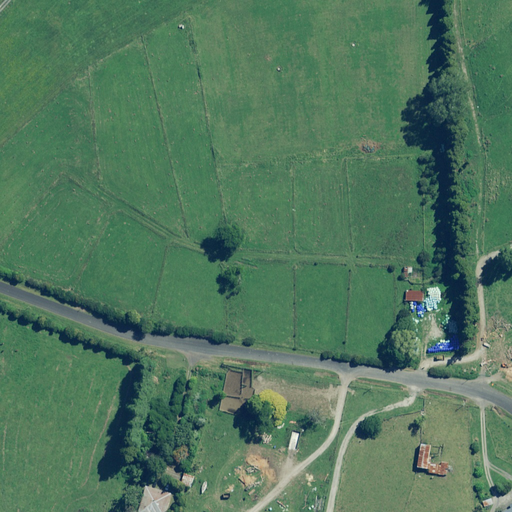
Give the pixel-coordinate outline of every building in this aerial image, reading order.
[(413,268),(404,267),(403,278),(408,278),(408,274),(412,274),(413,268)] [(423,301),(423,292),(406,291),(406,301),(423,301)] [(431,465),(432,457),(430,457),(432,447),(420,445),(418,468),(429,470),(428,473),(447,476),(449,463),(442,462),(441,466),(431,465)] [(196,477),(185,474),(181,485),(192,489),(196,477)] [(167,511),(172,493),(144,485),(136,511),(167,511)] [(493,504),(491,499),(483,502),(485,507),(493,504)]
